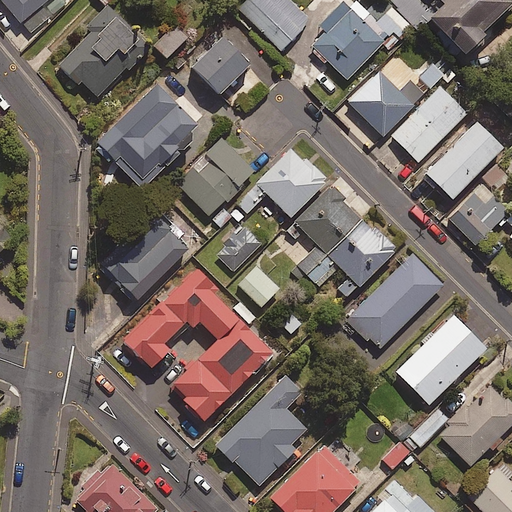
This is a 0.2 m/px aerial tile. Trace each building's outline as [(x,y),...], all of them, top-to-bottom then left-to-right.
[(0,0),(26,31),(65,0),(0,0)] [(309,19),(289,0),(246,0),(238,9),(280,49),(309,19)] [(381,0),(368,13),(356,1),(312,44),(344,77),(388,35),(394,41),(409,27),(382,0),(381,0)] [(506,0),(437,0),(425,13),(461,47),(506,0)] [(135,35),(103,3),(84,22),(91,29),(56,64),(75,82),(79,78),(95,94),(114,74),(99,59),(115,43),(121,49),(135,35)] [(186,34),(173,22),(152,43),(165,56),(186,34)] [(220,34),(188,64),(214,92),(246,62),(220,34)] [(398,90),(377,70),(347,101),(381,134),(424,89),(411,77),(398,90)] [(200,125),(156,79),(131,103),(91,142),(106,158),(111,153),(139,183),(200,125)] [(465,111),(439,85),(390,133),(416,160),(465,111)] [(501,143),(474,118),(424,170),(450,195),(501,143)] [(253,171),(219,136),(174,181),(208,215),(253,171)] [(324,179),(290,145),(234,202),(245,213),(266,192),(288,214),(324,179)] [(507,177),(497,165),(483,178),(494,189),(507,177)] [(304,272),(359,215),(341,198),(345,193),(331,180),(284,229),(294,238),(302,229),(317,244),(296,265),(304,272)] [(507,210),(481,183),(447,215),(473,242),(507,210)] [(187,245),(151,208),(97,261),(133,298),(187,245)] [(359,215),(304,272),(318,285),(337,265),(358,284),(392,248),(359,215)] [(0,247),(14,232),(0,219),(0,247)] [(261,241),(241,222),(213,250),(232,270),(261,241)] [(441,283),(410,252),(345,318),(376,348),(441,283)] [(213,334),(235,313),(232,310),(213,291),(218,286),(196,264),(122,338),(150,367),(169,349),(161,341),(183,320),(190,327),(198,319),(213,334)] [(277,286),(254,264),(237,283),(259,304),(277,286)] [(286,307),(275,319),(288,332),(300,320),(286,307)] [(484,345),(451,311),(394,368),(427,402),(484,345)] [(235,313),(213,334),(166,381),(202,417),(271,348),(246,323),(235,313)] [(284,372),(213,443),(256,486),(295,448),(290,443),(307,426),(285,404),(300,389),(284,372)] [(437,432),(469,464),(511,420),(511,401),(490,380),(437,432)] [(447,419),(437,408),(409,435),(419,446),(447,419)] [(406,453),(397,442),(381,457),(391,467),(406,453)] [(327,511),(358,481),(320,443),(268,495),(285,511),(327,511)] [(147,511),(154,505),(107,461),(73,497),(84,509),(81,511),(147,511)] [(511,511),(511,482),(496,467),(467,496),(483,511),(511,511)] [(411,496),(395,481),(364,511),(433,511),(414,493),(411,496)]
